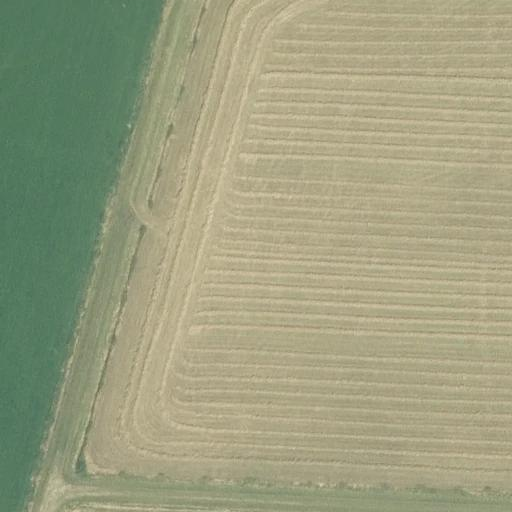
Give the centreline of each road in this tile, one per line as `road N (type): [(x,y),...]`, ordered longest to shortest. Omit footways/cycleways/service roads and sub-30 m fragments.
road 1 (track): [(59,495),(55,467),(184,0)]
road 2 (track): [(59,495),(511,510)]
